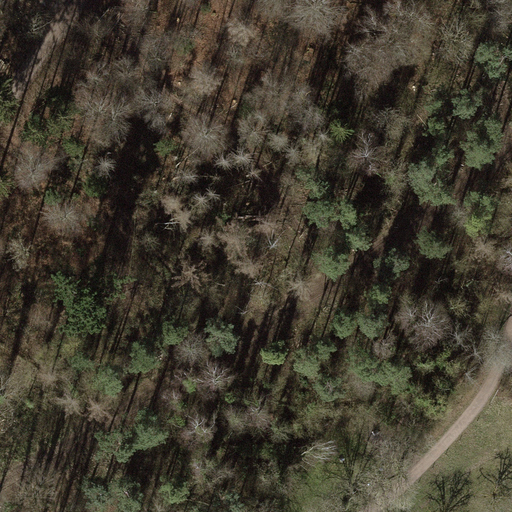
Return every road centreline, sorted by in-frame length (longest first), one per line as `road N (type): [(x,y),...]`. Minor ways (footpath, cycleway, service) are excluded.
road 1 (track): [(0,484),(348,280),(511,144)]
road 2 (track): [(373,511),(487,397),(511,329)]
road 3 (track): [(79,0),(0,110)]
